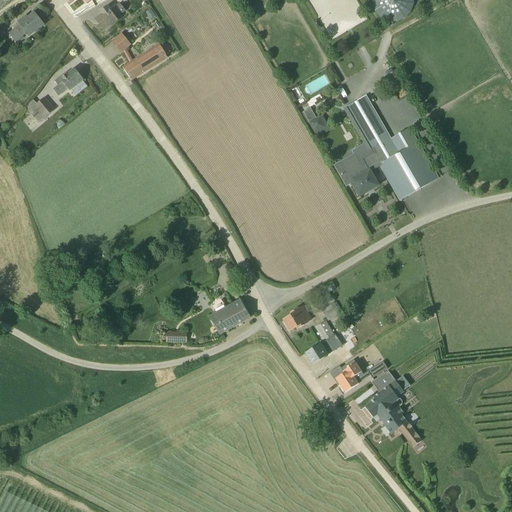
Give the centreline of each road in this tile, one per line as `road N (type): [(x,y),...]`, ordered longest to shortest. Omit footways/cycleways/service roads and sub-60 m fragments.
road 1 (residential): [(260,304),(154,130),(51,0)]
road 2 (unclassified): [(0,326),(56,357),(133,369),(191,360),(269,321)]
road 3 (unclassified): [(260,304),(311,287),(439,217),(511,199)]
road 4 (residential): [(361,449),(269,321)]
